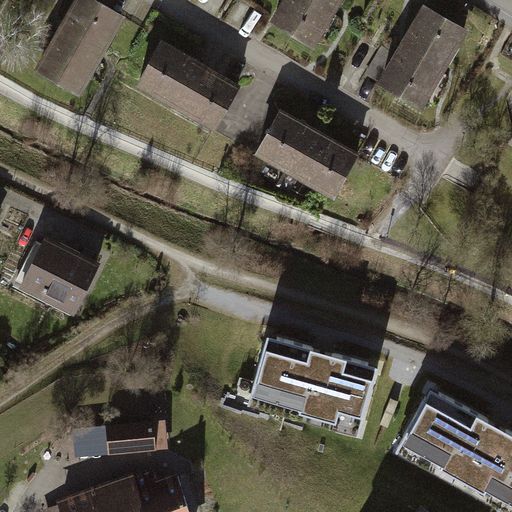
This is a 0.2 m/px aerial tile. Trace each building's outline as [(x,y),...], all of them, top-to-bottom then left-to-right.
[(125,13),(102,0),(70,0),(32,66),(78,93),(125,13)] [(340,0),(278,0),(268,17),(314,45),(340,0)] [(469,27),(423,0),(377,79),(422,106),(469,27)] [(214,127),(240,81),(161,36),(134,82),(214,127)] [(333,196),(360,150),(280,104),(254,151),(333,196)] [(101,262),(46,235),(19,289),(74,316),(101,262)] [(366,378),(356,375),(358,364),(277,343),(275,351),(266,349),(254,397),(355,425),(366,378)] [(511,432),(439,393),(434,400),(426,396),(400,443),(511,504),(511,432)] [(153,422),(109,425),(112,452),(156,448),(153,422)] [(77,455),(108,452),(106,426),(74,428),(77,455)] [(152,472),(43,509),(44,511),(190,511),(179,477),(157,485),(152,472)]
